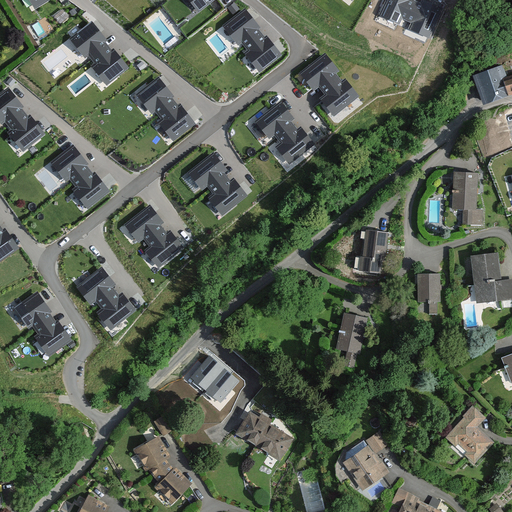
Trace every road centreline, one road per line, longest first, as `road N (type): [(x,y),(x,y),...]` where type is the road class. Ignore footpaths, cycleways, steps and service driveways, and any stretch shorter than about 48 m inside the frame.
road 1 (residential): [(111,430),(74,382),(85,333),(45,265),(56,247),(215,122)]
road 2 (residential): [(299,254),(156,377),(111,430)]
road 3 (residential): [(445,141),(299,254)]
road 4 (residential): [(215,122),(99,0)]
road 5 (residential): [(299,254),(358,288),(394,281),(414,255)]
road 6 (residential): [(414,255),(407,206),(445,141)]
